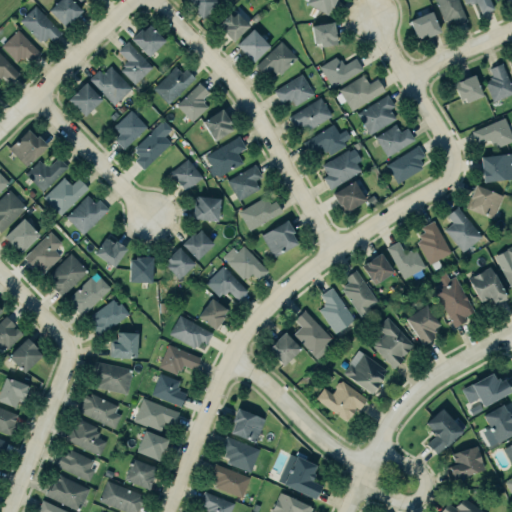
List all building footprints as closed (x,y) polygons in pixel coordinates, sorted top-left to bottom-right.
[(72,0),(57,0),(48,9),(65,26),(82,10),(72,0)] [(220,0),(221,1),(203,20),(186,3),(188,0),(220,0)] [(306,0),(335,0),(332,6),(331,5),(327,14),(305,3),(306,0)] [(458,0),(467,20),(455,25),(452,19),(447,22),(446,20),(443,21),(433,0),(458,0)] [(490,0),(494,9),(481,14),(476,1),(470,4),(469,1),(464,3),(462,0),(490,0)] [(19,20),(35,5),(60,31),(51,40),(48,37),(43,41),(41,39),(39,41),(19,20)] [(432,10),(441,31),(427,37),(426,34),(420,37),(420,36),(417,37),(409,20),(432,10)] [(232,16),(230,13),(218,24),(232,40),(249,25),(237,12),(232,16)] [(256,12),(260,16),(254,22),(250,18),(256,12)] [(333,21),(337,43),(321,46),(320,41),(314,43),(311,25),(333,21)] [(149,23),(165,39),(148,56),(131,38),(141,28),(142,30),(149,23)] [(253,28),(269,45),(253,61),(236,44),(253,28)] [(0,45),(17,29),(39,52),(29,62),(24,56),(21,59),(20,57),(15,61),(0,45)] [(127,41),(151,66),(133,84),(120,70),(124,67),(122,65),(126,60),(117,51),(127,41)] [(280,41),(296,58),(279,74),(276,72),(273,75),(268,70),(264,74),(256,65),(280,41)] [(0,54),(18,73),(8,82),(2,75),(0,76),(0,54)] [(355,57),(361,69),(331,87),(318,66),(335,56),(337,60),(340,59),(343,65),(355,57)] [(501,62),(511,87),(511,92),(493,101),(485,81),(490,79),(489,77),(492,76),(488,68),(501,62)] [(110,65),(131,87),(113,105),(87,79),(98,69),(102,73),(110,65)] [(181,73),(175,66),(152,88),(167,104),(195,77),(186,68),(181,73)] [(475,73),(484,95),(465,103),(463,97),(460,99),(453,83),(475,73)] [(300,74),(312,93),(294,104),(291,99),(289,101),(287,99),(280,103),(273,90),(300,74)] [(368,83),(376,78),(383,90),(350,110),(338,89),(362,74),(368,83)] [(85,82),(101,99),(83,116),(67,99),(85,82)] [(175,104),(198,82),(208,92),(202,98),(204,100),(202,102),(207,106),(191,121),(175,104)] [(386,94),(355,113),(369,134),(395,118),(389,108),(394,106),(386,94)] [(319,96),(331,115),(309,129),(306,124),(295,130),(287,116),(319,96)] [(222,107),(232,122),(229,124),(232,129),(214,140),(201,120),(222,107)] [(119,133),(113,127),(130,110),(146,126),(123,149),(113,139),(119,133)] [(114,111),(117,115),(112,120),(109,116),(114,111)] [(504,117),(511,136),(511,139),(493,148),(489,138),(476,143),(471,130),(504,117)] [(136,149),(133,147),(162,119),(171,128),(163,136),(170,142),(142,169),(134,160),(138,156),(134,151),(136,149)] [(302,142),(332,124),(338,134),(344,130),(349,137),(342,141),(345,145),(333,152),(331,148),(324,152),(321,146),(309,153),(302,142)] [(400,132),(407,128),(414,139),(386,156),(374,137),(395,124),(400,132)] [(36,137),(38,135),(48,145),(25,166),(8,148),(28,129),(36,137)] [(204,155),(238,136),(245,148),(237,152),(242,162),(217,177),(215,174),(212,176),(207,168),(211,166),(204,155)] [(358,141),(361,146),(355,149),(352,144),(358,141)] [(417,145),(424,155),(418,159),(422,164),(420,165),(421,168),(396,183),(385,165),(417,145)] [(346,149),(360,170),(329,189),(322,177),(327,174),(321,165),(346,149)] [(511,152),(511,160),(511,178),(484,181),(481,156),(511,152)] [(58,157),(67,166),(41,191),(24,173),(38,160),(42,164),(44,162),(48,166),(58,157)] [(187,158),(202,177),(184,191),(169,172),(187,158)] [(254,164),(261,176),(254,180),(259,188),(237,200),(226,180),(254,164)] [(0,174),(8,182),(0,190),(0,174)] [(70,185),(77,178),(87,188),(59,214),(42,197),(63,177),(70,185)] [(353,180),(365,199),(343,213),(331,194),(353,180)] [(471,196),(476,184),(503,195),(493,219),(465,207),(470,196),(471,196)] [(0,196),(8,189),(25,206),(0,230),(0,196)] [(64,216),(87,195),(94,203),(98,199),(108,209),(81,234),(64,216)] [(220,198),(218,221),(193,218),(194,206),(193,206),(194,195),(220,198)] [(237,211),(265,195),(270,204),(275,200),(281,211),(248,230),(237,211)] [(372,195),(376,201),(369,206),(365,199),(372,195)] [(457,206),(481,236),(462,252),(443,230),(452,222),(446,215),(457,206)] [(3,236),(19,253),(39,234),(23,217),(3,236)] [(287,219),(294,231),(291,233),(297,243),(273,257),(260,234),(287,219)] [(433,220),(450,252),(428,264),(416,242),(421,239),(418,235),(423,232),(421,226),(433,220)] [(181,244),(197,260),(214,243),(200,229),(195,233),(193,232),(181,244)] [(24,256),(50,231),(61,242),(54,249),(60,255),(41,274),(24,256)] [(94,253),(104,237),(107,239),(108,238),(114,242),(115,240),(126,247),(113,266),(94,253)] [(385,247),(402,279),(425,267),(415,250),(411,252),(409,250),(404,253),(397,241),(385,247)] [(221,256),(226,261),(225,262),(241,279),(244,276),(246,278),(251,273),(258,280),(268,270),(242,244),(236,250),(232,246),(221,256)] [(511,244),(511,289),(499,266),(510,260),(504,249),(511,244)] [(179,246),(194,263),(177,279),(162,262),(179,246)] [(70,253),(87,271),(61,296),(51,287),(53,285),(50,282),(53,278),(49,274),(70,253)] [(380,253),(393,271),(373,284),(361,266),(380,253)] [(153,257),(151,282),(128,281),(130,258),(135,259),(135,256),(153,257)] [(204,282),(218,296),(221,293),(223,295),(228,290),(237,300),(247,290),(222,265),(204,282)] [(490,266),(507,298),(495,304),(490,296),(480,302),(467,279),(490,266)] [(354,269),(376,301),(367,307),(369,310),(360,317),(341,289),(344,287),(342,285),(347,282),(344,276),(354,269)] [(94,271),(110,287),(81,316),(67,303),(70,300),(67,298),(94,271)] [(448,279),(444,272),(436,276),(440,284),(432,288),(454,327),(466,320),(464,317),(474,311),(454,276),(448,279)] [(325,302),(323,304),(324,306),(318,310),(330,327),(332,326),(335,331),(352,319),(331,288),(321,295),(325,302)] [(197,316),(211,297),(227,309),(223,314),(225,315),(215,329),(197,316)] [(94,324),(90,327),(96,335),(127,313),(120,303),(116,305),(112,299),(88,316),(94,324)] [(405,318),(426,303),(440,324),(434,328),(436,331),(433,333),(435,336),(423,344),(405,318)] [(303,309),(330,337),(325,343),(329,347),(316,359),(292,334),(300,326),(294,319),(303,309)] [(168,333),(179,314),(212,332),(206,344),(200,341),(197,346),(195,345),(193,347),(168,333)] [(0,320),(5,316),(13,324),(11,326),(14,330),(16,327),(22,334),(6,349),(4,347),(0,351),(0,320)] [(383,333),(377,326),(386,317),(413,345),(402,355),(401,354),(399,356),(402,359),(393,368),(371,345),(383,333)] [(137,332),(136,357),(109,356),(109,341),(115,341),(116,331),(137,332)] [(285,332),(301,348),(283,365),(267,348),(285,332)] [(8,356),(27,337),(37,347),(36,349),(42,354),(24,372),(8,356)] [(156,366),(166,342),(201,356),(195,370),(182,364),(180,370),(177,369),(175,374),(156,366)] [(357,349),(347,362),(349,363),(342,373),(371,393),(387,371),(357,349)] [(94,360),(89,382),(94,383),(93,386),(126,393),(131,369),(94,360)] [(461,389),(492,372),(496,379),(499,377),(501,381),(505,378),(511,390),(483,406),(478,397),(468,402),(461,389)] [(159,373),(150,395),(180,406),(186,393),(177,390),(179,388),(176,386),(178,381),(159,373)] [(5,376),(0,388),(0,401),(14,407),(17,400),(25,404),(28,397),(24,396),(27,390),(25,389),(27,385),(5,376)] [(323,387),(331,393),(334,389),(334,386),(337,382),(340,382),(341,380),(366,398),(358,409),(355,406),(353,408),(355,410),(349,417),(348,416),(345,420),(315,398),(323,387)] [(120,414),(114,412),(117,405),(90,392),(88,395),(85,394),(82,400),(82,401),(78,411),(113,428),(120,414)] [(133,420),(141,397),(179,411),(174,425),(163,422),(160,430),(133,420)] [(468,409),(471,415),(481,409),(478,404),(468,409)] [(482,431),(489,427),(483,415),(503,404),(507,411),(508,410),(511,417),(511,433),(490,446),(482,431)] [(0,407),(17,414),(13,424),(14,424),(9,435),(0,431),(0,407)] [(235,422),(231,420),(237,407),(264,418),(254,442),(231,432),(235,422)] [(435,435),(430,430),(432,429),(426,423),(442,408),(463,430),(436,455),(425,443),(435,435)] [(73,428),(71,427),(65,440),(98,455),(105,441),(96,437),(98,432),(94,430),(96,427),(78,418),(73,428)] [(144,430),(135,451),(158,460),(162,453),(163,453),(168,440),(144,430)] [(225,450),(220,448),(225,435),(259,449),(249,472),(226,463),(228,458),(223,456),(225,450)] [(511,443),(503,448),(511,465),(511,443)] [(454,464),(451,453),(476,445),(484,469),(449,481),(444,467),(454,464)] [(93,460),(89,467),(93,469),(88,481),(55,466),(61,453),(65,455),(68,448),(93,460)] [(484,452),(488,458),(492,456),(489,449),(484,452)] [(277,480),(289,454),(296,457),(296,455),(316,465),(313,473),(315,474),(312,480),(310,479),(310,480),(322,485),(315,499),(283,484),(283,483),(277,480)] [(123,479),(131,457),(155,467),(152,475),(153,476),(148,489),(123,479)] [(215,477),(209,474),(214,462),(249,477),(241,498),(214,487),(215,484),(213,483),(215,477)] [(105,469),(103,474),(110,477),(111,472),(105,469)] [(52,484),(57,474),(88,488),(77,511),(44,495),(49,483),(52,484)] [(106,480),(97,500),(127,511),(136,511),(139,505),(140,506),(142,499),(138,497),(140,494),(106,480)] [(206,507),(199,504),(204,491),(234,503),(230,511),(205,511),(206,511),(205,511),(206,507)] [(268,511),(279,491),(309,505),(309,506),(312,507),(309,511),(268,511)] [(439,511),(447,503),(456,510),(457,508),(455,506),(463,497),(484,511),(439,511)] [(36,511),(41,499),(68,511),(36,511)]
